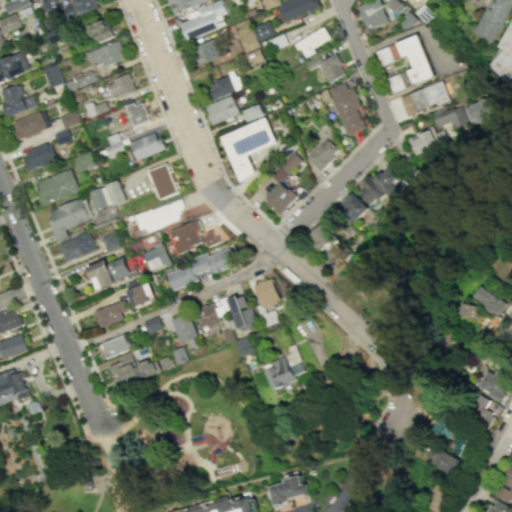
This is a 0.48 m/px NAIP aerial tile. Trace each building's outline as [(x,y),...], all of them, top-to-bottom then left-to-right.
[(31,3),(29,0),(5,0),(3,1),(7,12),(31,3)] [(71,0),(73,5),(65,8),(69,18),(99,8),(96,0),(71,0)] [(168,0),(174,13),(208,0),(168,0)] [(186,40),(227,25),(223,14),(227,13),(221,0),(219,0),(199,8),(201,15),(180,23),(186,40)] [(281,4),(279,0),(263,0),(267,9),(281,4)] [(283,20),(320,9),(316,0),(289,0),(278,4),(283,20)] [(374,0),(359,6),(367,29),(389,20),(381,0),(374,0)] [(511,0),(488,0),(473,34),(494,43),(511,2),(511,0)] [(0,50),(7,48),(2,33),(22,27),(17,13),(0,18),(0,23),(1,26),(0,26),(0,50)] [(511,18),(497,46),(500,48),(489,69),(511,80),(511,18)] [(107,26),(105,19),(88,25),(95,44),(116,36),(112,25),(107,26)] [(258,39),(275,34),(271,21),(254,26),(258,39)] [(306,57),(316,52),(314,48),(331,38),(325,26),(297,42),(306,57)] [(435,77),(419,34),(376,50),(381,66),(409,56),(414,68),(388,77),(393,92),(435,77)] [(202,64),(222,54),(214,38),(194,47),(202,64)] [(86,53),(91,65),(102,61),(104,67),(126,58),(119,39),(86,53)] [(0,82),(31,70),(23,51),(0,60),(0,82)] [(323,60),(320,56),(306,63),(310,69),(320,64),(329,83),(346,74),(336,53),(323,60)] [(51,88),(64,82),(57,64),(44,69),(51,88)] [(136,89),(130,73),(106,82),(112,98),(136,89)] [(209,82),(214,98),(243,89),(237,73),(209,82)] [(328,89),(348,135),(365,127),(357,108),(360,107),(349,80),(328,89)] [(407,115),(449,99),(443,81),(400,96),(407,115)] [(38,107),(34,94),(26,97),(22,84),(1,90),(8,116),(38,107)] [(240,113),(233,95),(205,105),(212,124),(240,113)] [(471,123),(503,112),(496,95),(465,106),(471,123)] [(126,107),(134,126),(150,120),(142,101),(126,107)] [(432,112),(437,127),(450,122),(452,128),(467,123),(460,105),(447,109),(446,106),(432,112)] [(20,139),(47,128),(40,111),(13,123),(20,139)] [(222,135),(240,180),(257,173),(249,154),(278,143),(268,117),(222,135)] [(408,136),(416,155),(438,147),(430,127),(408,136)] [(135,159),(164,151),(158,132),(130,141),(135,159)] [(340,151),(328,138),(307,157),(319,170),(340,151)] [(25,160),(30,171),(60,158),(54,143),(50,145),(49,142),(27,151),(30,158),(25,160)] [(97,165),(91,151),(73,158),(79,172),(97,165)] [(273,176),(281,183),(301,158),(293,151),(273,176)] [(150,169),(158,198),(176,193),(168,164),(150,169)] [(370,206),(385,191),(390,196),(400,186),(394,180),(398,176),(387,165),(373,179),(371,177),(356,193),(370,206)] [(43,206),(81,190),(72,169),(38,183),(41,190),(37,191),(43,206)] [(127,201),(119,180),(89,191),(96,210),(114,203),(115,206),(127,201)] [(264,198),(280,213),(296,196),(281,181),(264,198)] [(352,222),(367,208),(352,192),(337,206),(352,222)] [(59,242),(69,237),(66,229),(93,218),(84,196),(46,212),(59,242)] [(181,220),(178,210),(185,207),(182,199),(135,215),(141,234),(181,220)] [(174,240),(178,252),(204,244),(197,221),(170,229),(173,241),(174,240)] [(334,238),(320,223),(305,236),(319,252),(334,238)] [(218,243),(215,231),(203,234),(207,246),(218,243)] [(95,251),(91,233),(60,241),(64,259),(95,251)] [(145,252),(150,270),(170,263),(163,241),(153,244),(154,249),(145,252)] [(165,270),(172,290),(198,280),(196,273),(211,268),(213,273),(236,264),(230,247),(208,255),(165,270)] [(108,259),(89,267),(94,279),(96,278),(100,290),(118,282),(108,259)] [(126,287),(134,307),(155,298),(147,278),(126,287)] [(252,285),(260,307),(279,300),(271,278),(252,285)] [(506,303),(480,284),(472,294),(485,303),(488,311),(499,313),(506,303)] [(458,300),(478,304),(475,316),(456,312),(458,300)] [(121,301),(94,310),(100,327),(127,318),(121,301)] [(202,329),(220,322),(213,303),(194,310),(202,329)] [(0,332),(23,324),(18,309),(7,313),(6,310),(0,312),(0,332)] [(180,344),(197,337),(188,312),(171,319),(180,344)] [(143,322),(148,333),(162,328),(157,316),(143,322)] [(511,323),(502,340),(511,346),(506,354),(511,357),(511,323)] [(29,350),(23,334),(0,343),(6,359),(29,350)] [(101,343),(106,358),(129,349),(124,335),(101,343)] [(108,366),(116,387),(158,371),(154,359),(135,365),(130,351),(117,356),(119,361),(108,366)] [(293,370),(286,355),(272,361),(275,366),(265,370),(273,390),(297,380),(293,370)] [(502,403),(507,394),(501,391),(511,371),(511,361),(505,357),(495,375),(488,371),(480,386),(490,392),(488,395),(502,403)] [(8,370),(0,373),(0,404),(10,400),(12,405),(29,397),(23,383),(28,381),(22,368),(10,374),(8,370)] [(489,399),(478,393),(464,417),(487,430),(495,416),(492,414),(493,412),(485,407),(489,399)] [(457,415),(436,402),(421,427),(442,440),(457,415)] [(462,423),(451,442),(454,443),(450,449),(465,459),(470,451),(471,452),(482,435),(462,423)] [(430,462),(457,479),(466,465),(439,448),(430,462)] [(509,503),(511,498),(511,464),(501,481),(506,484),(498,496),(509,503)] [(86,484),(95,484),(95,475),(86,475),(86,484)] [(268,486),(282,482),(282,480),(297,475),(300,484),(302,484),(305,494),(288,499),(288,501),(273,505),(268,486)] [(435,483),(452,493),(439,511),(433,511),(425,506),(433,493),(430,491),(435,483)] [(259,511),(254,494),(241,497),(241,495),(229,499),(228,495),(168,511),(259,511)] [(511,511),(511,507),(500,500),(496,507),(494,506),(490,511),(511,511)]
